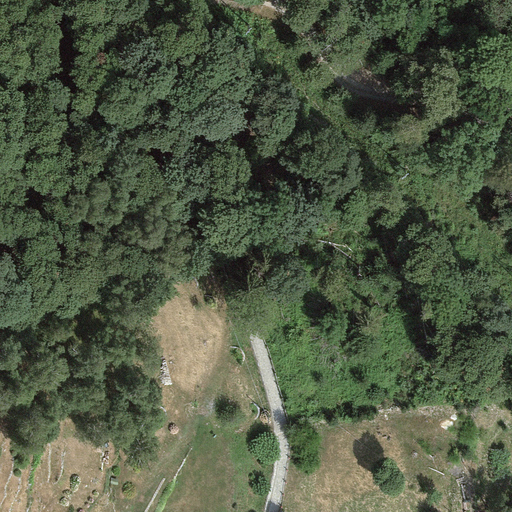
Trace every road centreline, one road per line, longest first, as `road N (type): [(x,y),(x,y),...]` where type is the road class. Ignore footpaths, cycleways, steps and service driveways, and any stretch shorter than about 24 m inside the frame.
road 1 (track): [(94,0),(156,192),(272,402),(279,435),(272,511)]
road 2 (track): [(511,148),(450,104),(373,88),(335,63),(290,10),(260,0)]
